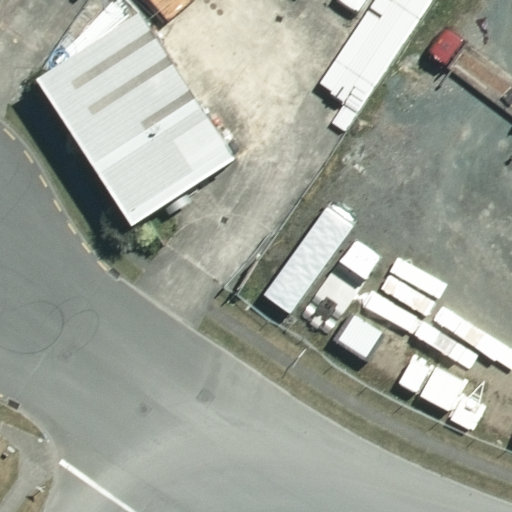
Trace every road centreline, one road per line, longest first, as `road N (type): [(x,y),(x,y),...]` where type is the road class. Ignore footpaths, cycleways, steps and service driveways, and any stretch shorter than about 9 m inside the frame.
road 1 (unclassified): [(0,290),(194,433)]
road 2 (unclassified): [(194,433),(319,511)]
